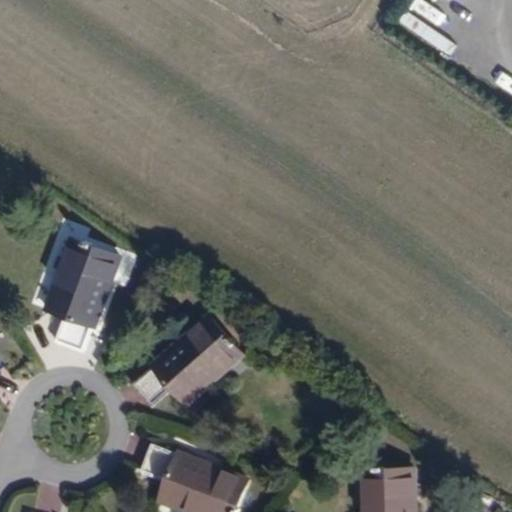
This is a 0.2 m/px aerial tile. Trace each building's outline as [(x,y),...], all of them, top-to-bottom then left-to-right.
[(511,73),(511,62),(465,18),(442,41),(494,91),(511,73)] [(84,354),(121,257),(78,241),(64,280),(58,278),(47,309),(67,317),(57,343),(84,354)] [(212,379),(242,352),(212,317),(135,384),(155,406),(174,389),(188,404),(214,382),(212,379)] [(201,511),(235,511),(248,479),(153,444),(143,472),(167,482),(160,502),(187,511),(190,511),(192,508),(201,511)] [(412,511),(413,464),(366,464),(365,504),(362,504),(361,511),(412,511)]
